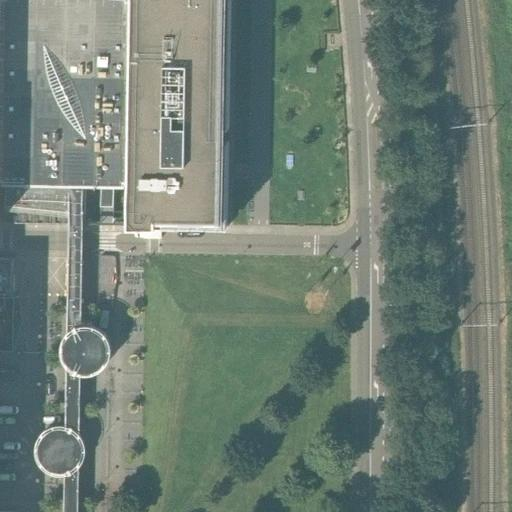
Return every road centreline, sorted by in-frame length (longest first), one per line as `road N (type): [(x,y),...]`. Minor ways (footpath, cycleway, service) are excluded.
road 1 (residential): [(376,243),(84,241)]
road 2 (tertiary): [(376,511),(376,243)]
road 3 (tertiary): [(376,243),(364,0)]
